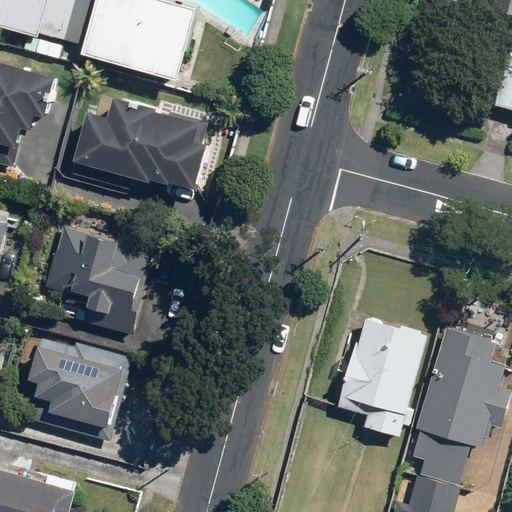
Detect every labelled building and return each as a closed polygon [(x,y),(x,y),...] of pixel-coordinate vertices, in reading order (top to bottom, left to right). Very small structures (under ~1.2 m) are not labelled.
[(0,0),(0,29),(41,40),(42,36),(88,48),(85,59),(182,84),(201,11),(157,0),(100,0),(101,0),(100,0),(0,0)] [(511,0),(489,0),(487,10),(511,16),(511,0)] [(511,57),(498,107),(511,110),(511,57)] [(0,164),(16,169),(26,131),(35,134),(39,119),(49,121),(60,79),(0,63),(0,164)] [(91,116),(75,177),(132,192),(135,178),(200,195),(212,148),(201,145),(206,128),(159,115),(160,111),(118,100),(112,121),(91,116)] [(0,271),(15,214),(0,210),(0,271)] [(93,300),(88,323),(136,335),(142,313),(136,311),(144,281),(149,283),(160,243),(120,233),(118,240),(66,227),(49,289),(93,300)] [(403,328),(368,319),(361,344),(356,343),(339,406),(369,414),(366,425),(401,435),(404,424),(411,426),(415,410),(410,409),(430,336),(421,333),(422,330),(404,325),(403,328)] [(499,342),(447,328),(420,428),(416,427),(409,453),(426,458),(422,473),(461,484),(472,444),(484,447),(490,425),(503,428),(511,393),(511,387),(501,385),(507,365),(493,362),(499,342)] [(46,376),(36,413),(118,435),(140,353),(82,338),(81,344),(46,334),(36,374),(46,376)] [(73,511),(79,491),(0,469),(0,511),(73,511)] [(454,511),(461,487),(419,476),(412,505),(399,501),(396,511),(454,511)]
